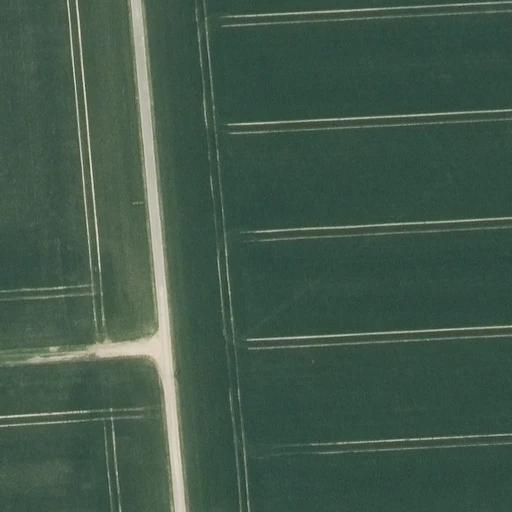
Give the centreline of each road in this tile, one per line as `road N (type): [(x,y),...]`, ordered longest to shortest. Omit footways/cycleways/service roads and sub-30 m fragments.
road 1 (track): [(138,0),(180,511)]
road 2 (track): [(0,359),(166,348)]
